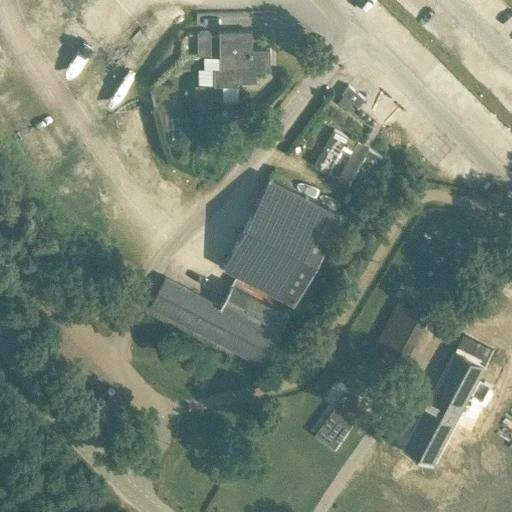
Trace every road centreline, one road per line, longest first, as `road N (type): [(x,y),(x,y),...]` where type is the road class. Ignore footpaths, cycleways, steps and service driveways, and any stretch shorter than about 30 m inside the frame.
road 1 (tertiary): [(161,511),(74,426),(0,331)]
road 2 (unknown): [(187,231),(154,178),(113,73)]
